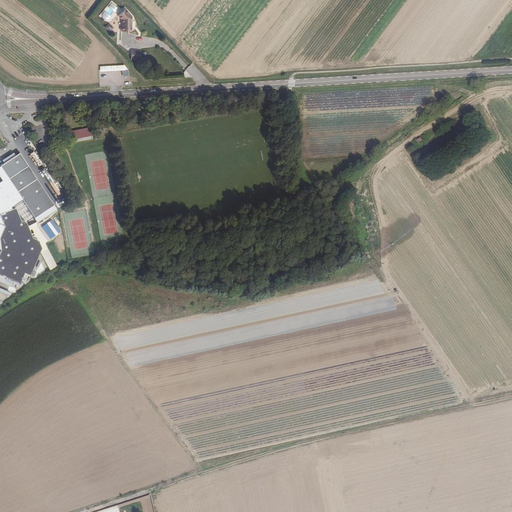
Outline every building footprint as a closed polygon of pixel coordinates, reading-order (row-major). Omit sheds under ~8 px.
[(112,17),(118,8),(111,2),(101,17),(108,22),(112,17)] [(125,9),(118,16),(122,20),(121,26),(120,26),(120,31),(131,31),(132,17),(125,9)] [(112,31),(114,26),(108,23),(105,28),(112,31)] [(140,52),(130,51),(129,59),(139,60),(140,52)] [(91,126),(70,131),(70,134),(72,134),(73,139),(80,137),(80,135),(83,135),(84,137),(91,135),(90,130),(91,130),(91,126)] [(4,164),(15,156),(13,153),(2,161),(4,164)] [(56,210),(20,154),(15,156),(4,164),(0,166),(36,222),(56,210)] [(104,165),(92,168),(97,191),(109,188),(104,165)] [(1,213),(0,213),(0,216),(4,226),(0,234),(0,245),(0,249),(0,275),(14,281),(19,283),(24,272),(30,275),(40,252),(41,249),(38,240),(32,238),(29,230),(26,222),(20,220),(15,207),(1,213)] [(37,226),(29,230),(32,238),(38,240),(41,249),(40,252),(50,270),(57,266),(45,243),(47,241),(37,226)] [(12,284),(14,281),(0,275),(0,279),(9,283),(12,284)] [(0,294),(3,296),(9,283),(0,279),(0,294)]
